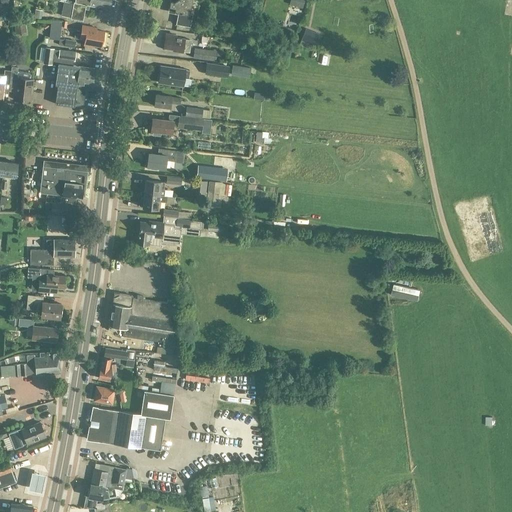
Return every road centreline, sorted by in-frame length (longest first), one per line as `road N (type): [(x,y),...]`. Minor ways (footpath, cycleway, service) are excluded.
road 1 (secondary): [(51,511),(109,137)]
road 2 (track): [(511,334),(452,250),(390,0)]
road 3 (secondary): [(109,137),(134,0)]
